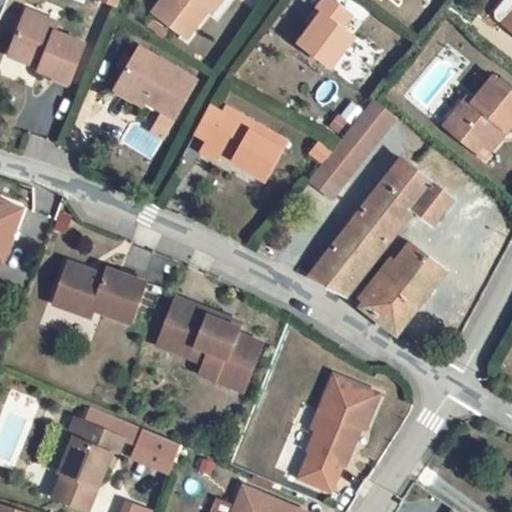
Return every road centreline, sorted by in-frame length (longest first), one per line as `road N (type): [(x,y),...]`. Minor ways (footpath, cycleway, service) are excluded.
road 1 (residential): [(0,171),(142,218),(336,315),(451,388)]
road 2 (residential): [(451,388),(376,511)]
road 3 (residential): [(511,277),(451,388)]
